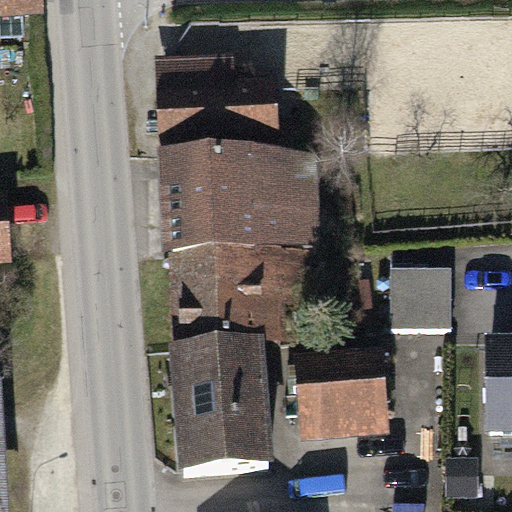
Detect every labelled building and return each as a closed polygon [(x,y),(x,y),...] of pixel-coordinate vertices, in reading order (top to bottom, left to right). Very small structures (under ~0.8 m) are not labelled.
[(39,0),(0,0),(0,17),(40,16),(39,0)] [(273,143),(270,91),(170,97),(173,149),(273,143)] [(263,156),(172,158),(178,260),(270,255),(319,248),(315,162),(263,156)] [(270,255),(178,260),(179,353),(260,352),(260,307),(301,307),(296,257),(270,255)] [(455,275),(395,275),(395,336),(455,336),(455,275)] [(511,351),(494,351),(494,437),(511,436),(511,351)] [(260,352),(179,353),(190,477),(269,470),(260,352)] [(386,362),(301,368),(305,427),(390,422),(386,362)]
